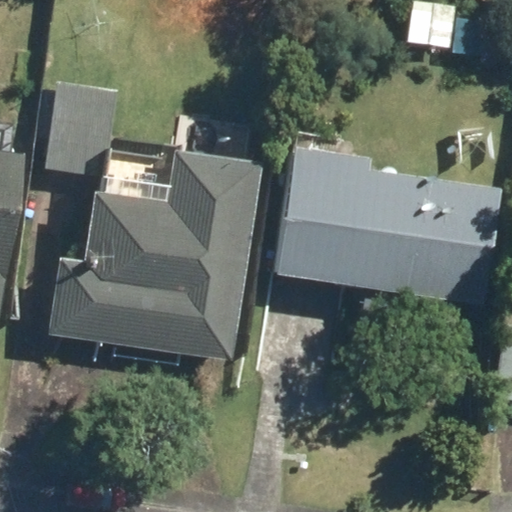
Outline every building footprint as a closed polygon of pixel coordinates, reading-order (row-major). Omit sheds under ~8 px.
[(452,9),(400,4),(396,51),(447,56),(452,9)] [(105,176),(113,92),(50,86),(43,171),(105,176)] [(13,125),(0,123),(0,334),(9,336),(28,159),(9,157),(13,125)] [(365,156),(296,148),(281,271),(493,296),(506,189),(363,173),(365,156)] [(179,155),(174,203),(94,195),(86,266),(63,264),(55,339),(235,357),(254,163),(179,155)] [(511,315),(494,313),(481,396),(511,400),(511,315)]
